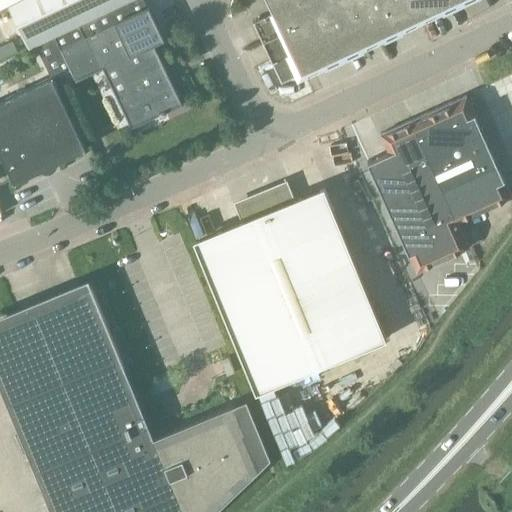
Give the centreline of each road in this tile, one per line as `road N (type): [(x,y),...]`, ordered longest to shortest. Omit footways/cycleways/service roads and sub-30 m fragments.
road 1 (unclassified): [(0,251),(267,145)]
road 2 (unclassified): [(267,145),(511,31)]
road 3 (unclassified): [(267,145),(200,0)]
road 4 (secondary): [(395,511),(492,411)]
